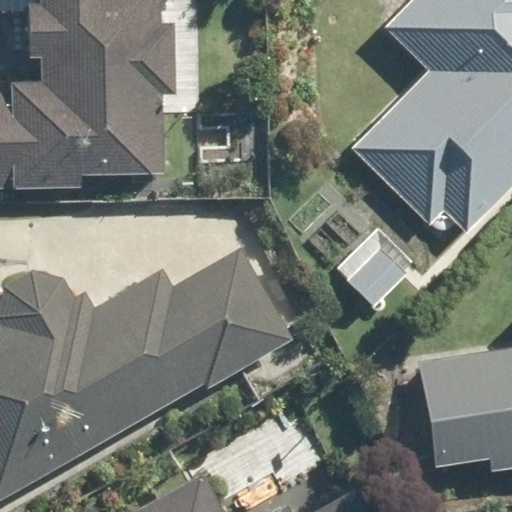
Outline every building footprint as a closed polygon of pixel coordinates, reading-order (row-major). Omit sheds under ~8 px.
[(8,94),(0,94),(0,190),(78,190),(78,177),(159,177),(159,98),(172,99),(173,23),(158,23),(158,0),(34,0),(35,6),(27,6),(28,53),(37,53),(38,87),(8,87),(8,94)] [(511,0),(407,0),(381,27),(426,70),(348,149),(425,227),(440,213),(462,235),(511,185),(511,0)] [(233,132),(197,132),(198,160),(233,160),(233,132)] [(264,134),(241,135),(243,166),(264,165),(264,134)] [(374,228),(334,267),(374,307),(404,277),(400,271),(408,263),(374,228)] [(1,288),(0,291),(0,500),(201,386),(203,391),(290,342),(237,251),(168,289),(157,271),(89,310),(78,291),(66,298),(58,284),(24,275),(1,288)] [(511,349),(415,365),(431,469),(483,461),(485,474),(511,470),(511,349)] [(219,511),(198,475),(131,511),(355,511),(346,495),(316,511),(289,511),(287,507),(278,511),(219,511)]
